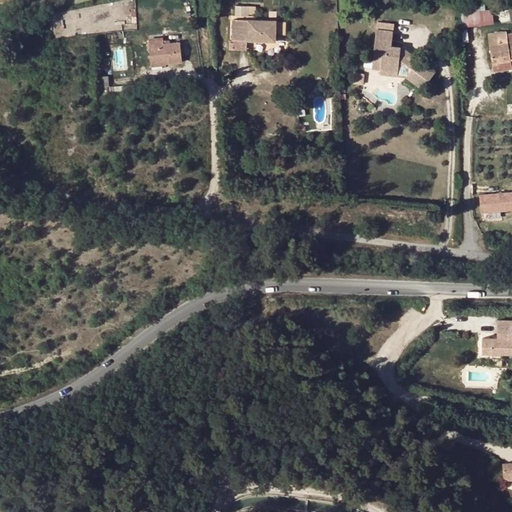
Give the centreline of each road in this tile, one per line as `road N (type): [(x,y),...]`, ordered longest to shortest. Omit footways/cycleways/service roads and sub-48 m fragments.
road 1 (secondary): [(511,290),(233,286),(180,306),(102,366),(0,418)]
road 2 (unclassified): [(511,258),(244,231),(0,172)]
